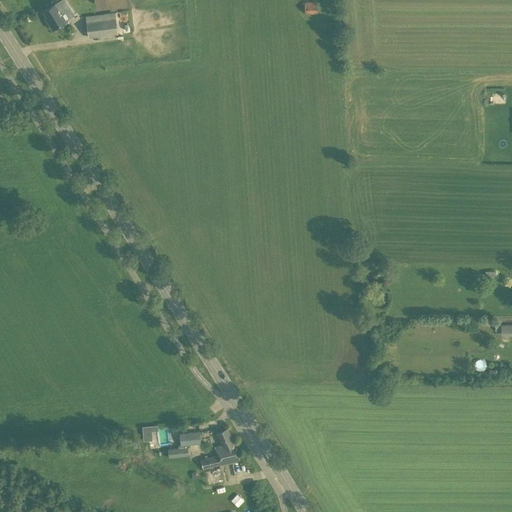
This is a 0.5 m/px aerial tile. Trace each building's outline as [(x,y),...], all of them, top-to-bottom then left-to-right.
[(317,1),(304,2),(304,14),(317,14),(317,1)] [(55,3),(43,11),(48,19),(47,20),(53,29),(65,21),(55,3)] [(115,18),(86,22),(88,38),(117,34),(115,18)] [(511,334),(511,325),(502,325),(502,334),(511,334)] [(227,428),(216,433),(221,444),(214,446),(216,455),(201,459),(204,471),(220,467),(219,465),(239,460),(235,441),(234,441),(227,428)] [(199,431),(179,433),(181,445),(177,445),(178,447),(167,448),(168,458),(188,456),(188,447),(190,447),(189,445),(201,443),(199,431)]
